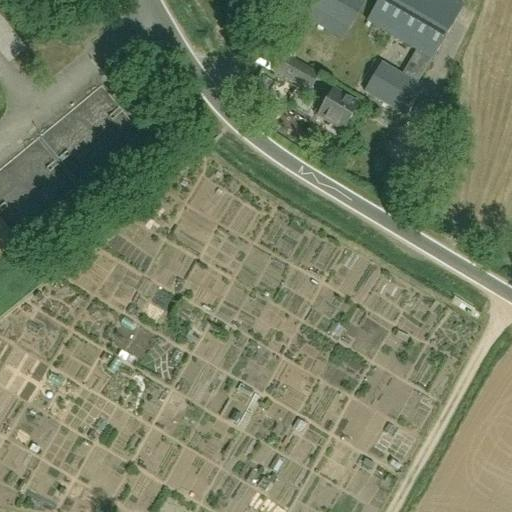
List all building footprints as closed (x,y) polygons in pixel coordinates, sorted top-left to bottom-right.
[(417,50),(401,75),(382,64),(365,93),(366,94),(367,94),(407,117),(424,89),(418,85),(464,7),(452,0),(379,0),(367,21),(417,50)] [(393,63),(404,49),(386,36),(376,51),(393,63)] [(285,53),(276,69),(273,73),(309,94),(320,74),(285,53)] [(358,105),(334,90),(318,116),(343,131),(358,105)] [(34,262),(21,246),(5,259),(18,275),(34,262)]
